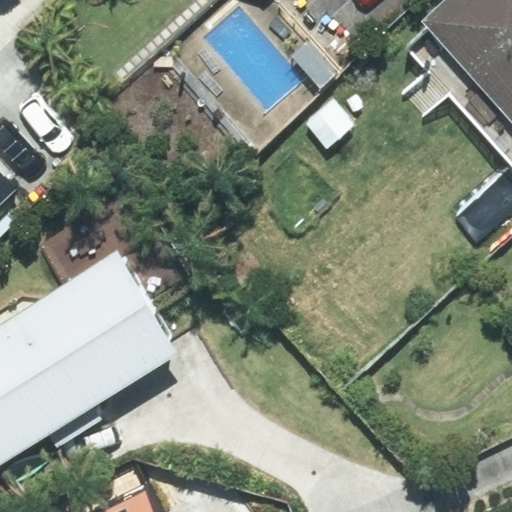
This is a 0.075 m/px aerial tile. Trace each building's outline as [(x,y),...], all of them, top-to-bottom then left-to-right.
[(511,0),(435,0),(419,14),(511,121),(511,0)] [(308,120),(324,142),(351,123),(335,101),(308,120)] [(0,187),(23,165),(0,141),(0,187)] [(111,259),(0,323),(0,447),(165,352),(111,259)] [(149,511),(139,489),(88,511),(149,511)]
